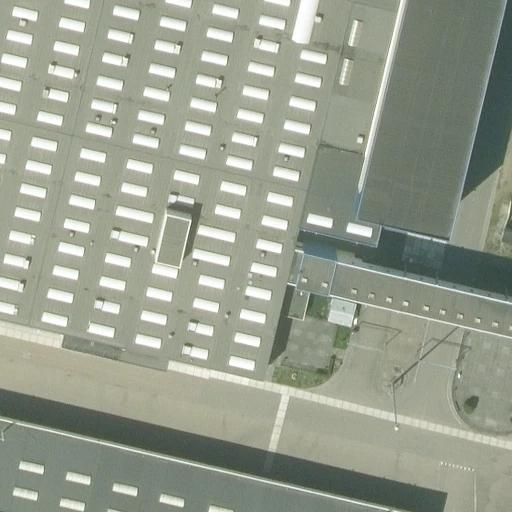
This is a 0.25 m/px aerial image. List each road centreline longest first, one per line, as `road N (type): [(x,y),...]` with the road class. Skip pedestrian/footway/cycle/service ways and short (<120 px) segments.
road 1 (unknown): [(428,442),(0,338)]
road 2 (unknown): [(428,442),(511,69)]
